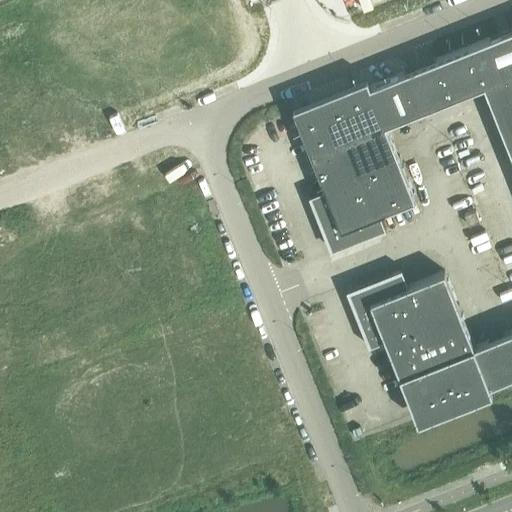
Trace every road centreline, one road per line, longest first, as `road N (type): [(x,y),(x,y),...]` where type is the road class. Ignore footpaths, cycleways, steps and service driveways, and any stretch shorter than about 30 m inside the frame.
road 1 (unclassified): [(199,122),(353,511)]
road 2 (unclassified): [(199,122),(503,0)]
road 3 (unclassified): [(0,202),(199,122)]
